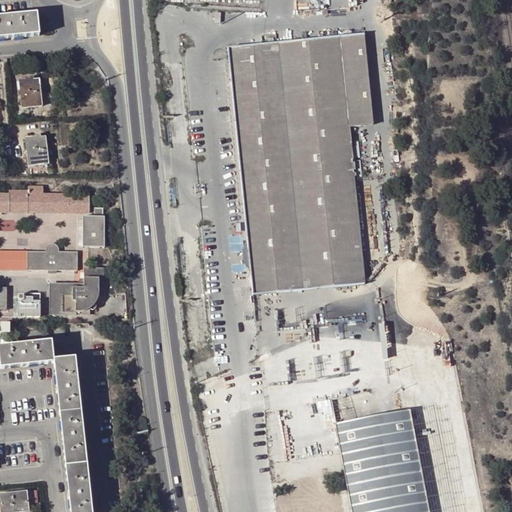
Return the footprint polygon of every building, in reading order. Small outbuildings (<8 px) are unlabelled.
[(0,40),(38,37),(36,15),(0,18),(0,40)] [(228,51),(233,105),(253,296),(275,294),(365,284),(354,173),(365,172),(362,137),(351,139),(350,129),(361,127),(373,126),(364,36),(228,51)] [(102,77),(95,72),(93,75),(100,80),(102,77)] [(41,107),(38,80),(18,82),(22,110),(41,107)] [(464,83),(441,84),(441,97),(454,97),(455,88),(464,88),(464,83)] [(275,294),(253,296),(233,105),(227,106),(247,303),(276,300),(275,294)] [(350,129),(351,139),(362,137),(361,127),(350,129)] [(44,137),(24,139),(28,167),(48,165),(44,137)] [(461,168),(460,184),(476,185),(476,168),(483,168),(483,161),(481,161),(481,153),(472,153),(472,161),(468,161),(468,168),(461,168)] [(454,159),(436,159),(436,170),(454,170),(454,159)] [(0,213),(88,214),(88,195),(42,195),(41,186),(27,186),(27,191),(9,191),(9,194),(0,194),(0,213)] [(94,209),(94,219),(104,219),(104,209),(94,209)] [(82,218),(82,248),(105,248),(104,219),(94,219),(82,218)] [(78,271),(78,253),(59,253),(58,250),(57,248),(55,246),(51,246),(49,246),(47,247),(45,249),(45,252),(27,252),(27,271),(78,271)] [(0,270),(27,271),(27,252),(0,251),(0,270)] [(104,288),(104,268),(88,268),(88,272),(84,272),(84,279),(79,283),(54,283),(54,288),(49,288),(49,310),(54,310),(54,315),(85,314),(85,310),(88,309),(92,306),(95,303),(96,301),(98,298),(99,295),(99,288),(104,288)] [(40,318),(41,301),(17,300),(17,317),(40,318)] [(0,332),(9,333),(9,325),(0,324),(0,332)] [(459,511),(481,511),(449,340),(426,344),(401,343),(382,339),(340,328),(323,332),(332,382),(429,363),(437,406),(439,406),(459,511)] [(51,343),(0,347),(0,369),(54,364),(69,511),(91,511),(75,359),(53,361),(51,343)] [(334,426),(348,423),(343,399),(330,401),(334,426)] [(428,511),(459,511),(439,406),(437,406),(410,411),(428,511)] [(348,423),(334,426),(350,511),(428,511),(410,411),(348,423)] [(32,508),(39,508),(38,489),(31,490),(32,508)] [(28,511),(25,492),(0,495),(0,511),(28,511)] [(321,498),(323,511),(338,511),(335,495),(324,497),(321,498)] [(323,511),(321,498),(285,505),(274,506),(275,511),(323,511)]
